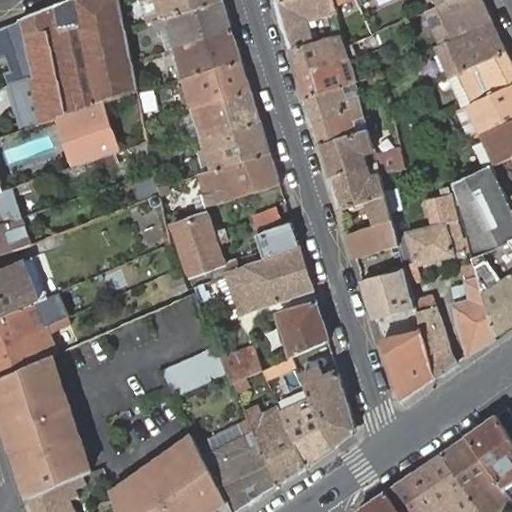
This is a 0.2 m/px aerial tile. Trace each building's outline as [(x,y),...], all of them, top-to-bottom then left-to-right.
[(36,125),(56,118),(102,102),(138,89),(132,62),(125,29),(119,0),(70,0),(22,20),(28,48),(34,77),(30,78),(22,81),(23,85),(36,125)] [(139,0),(147,22),(153,20),(219,0),(139,0)] [(167,28),(174,49),(233,30),(223,0),(219,0),(153,20),(156,31),(167,28)] [(333,0),(280,0),(276,1),(291,49),(314,42),(306,16),(327,10),(335,37),(340,35),(344,34),(335,5),(333,0)] [(493,22),(482,0),(449,0),(439,5),(435,7),(428,10),(444,44),(456,39),(493,22)] [(28,48),(22,20),(6,25),(13,52),(28,48)] [(456,39),(440,47),(450,70),(444,72),(447,78),(507,50),(493,22),(456,39)] [(179,67),(183,79),(242,60),(233,30),(174,49),(176,58),(171,60),(174,69),(179,67)] [(314,42),(291,49),(298,73),(336,62),(348,58),(340,35),(335,37),(314,42)] [(511,84),(511,62),(507,50),(447,78),(440,81),(444,90),(452,86),(462,107),(470,104),(473,102),(511,84)] [(336,62),(298,73),(306,97),(343,86),(356,81),(357,81),(351,61),(350,58),(348,58),(336,62)] [(190,102),(192,108),(252,90),(242,60),(183,79),(185,85),(178,88),(183,104),(190,102)] [(381,74),(378,75),(357,81),(361,93),(385,86),(381,74)] [(356,81),(343,86),(349,104),(355,103),(352,94),(359,92),(356,81)] [(511,84),(473,102),(470,104),(484,133),(511,120),(511,84)] [(11,89),(24,129),(36,125),(23,85),(11,89)] [(349,104),(343,86),(306,97),(313,120),(362,106),(359,92),(352,94),(355,103),(349,104)] [(199,133),(201,139),(262,121),(252,90),(192,108),(194,116),(187,118),(192,135),(199,133)] [(56,118),(73,168),(120,151),(102,102),(56,118)] [(462,107),(456,110),(470,139),(484,133),(470,104),(462,107)] [(362,106),(313,120),(321,144),(358,133),(353,115),(364,112),(362,106)] [(369,129),(364,112),(353,115),(358,133),(369,129)] [(511,120),(484,133),(497,163),(511,156),(511,120)] [(211,171),(271,152),(262,121),(201,139),(204,147),(196,149),(201,166),(209,164),(211,171)] [(358,133),(321,144),(331,177),(366,166),(377,162),(381,176),(407,168),(402,147),(375,154),(369,129),(358,133)] [(453,148),(448,130),(440,132),(445,151),(453,148)] [(148,142),(137,145),(140,158),(151,154),(148,142)] [(208,206),(281,184),(271,152),(211,171),(205,173),(211,193),(204,195),(208,206)] [(511,156),(497,163),(492,166),(497,176),(511,169),(511,156)] [(370,179),(381,176),(377,162),(366,166),(370,179)] [(366,166),(331,177),(341,210),(370,201),(377,224),(392,219),(386,196),(381,176),(370,179),(366,166)] [(492,166),(455,183),(476,264),(480,278),(496,336),(511,325),(511,208),(497,176),(492,166)] [(137,180),(143,201),(152,198),(156,196),(150,176),(137,180)] [(0,192),(0,224),(13,220),(19,218),(21,217),(14,196),(31,190),(29,182),(4,191),(0,192)] [(159,188),(161,194),(168,192),(166,185),(159,188)] [(418,233),(397,238),(399,245),(400,246),(405,267),(416,264),(416,265),(455,255),(454,254),(466,250),(448,187),(441,189),(442,195),(425,200),(432,227),(417,230),(418,233)] [(156,206),(163,204),(161,194),(156,196),(152,198),(154,205),(156,206)] [(281,207),(252,214),(256,231),(285,224),(281,207)] [(190,277),(210,269),(226,264),(219,244),(228,240),(224,230),(215,233),(209,213),(172,225),(190,277)] [(0,224),(0,256),(30,245),(21,217),(19,218),(13,220),(0,224)] [(349,233),(363,228),(360,219),(346,223),(349,233)] [(397,238),(392,219),(377,224),(375,225),(363,228),(349,233),(357,258),(383,250),(385,250),(399,245),(397,238)] [(243,314),(314,290),(300,246),(275,254),(267,230),(256,234),(264,259),(239,271),(230,276),(243,314)] [(402,402),(435,378),(418,313),(413,295),(405,267),(400,246),(385,250),(390,269),(389,270),(402,321),(396,322),(377,266),(360,270),(401,401),(402,402)] [(0,317),(39,302),(43,299),(46,298),(30,257),(0,269),(0,317)] [(236,261),(226,264),(230,276),(239,271),(236,261)] [(480,278),(476,264),(463,267),(467,282),(470,291),(472,300),(454,305),(468,355),(496,336),(480,278)] [(233,317),(243,314),(230,276),(220,279),(233,317)] [(171,283),(177,296),(189,291),(183,278),(171,283)] [(205,284),(194,288),(196,293),(198,301),(210,298),(205,284)] [(418,313),(438,307),(431,289),(413,295),(418,313)] [(452,293),(455,303),(464,300),(462,290),(452,293)] [(0,317),(0,347),(53,324),(50,319),(46,321),(41,312),(43,311),(42,310),(39,302),(0,317)] [(280,314),(293,357),(330,340),(318,302),(280,314)] [(435,378),(458,362),(438,307),(418,313),(435,378)] [(0,378),(53,356),(60,353),(50,332),(56,329),(54,323),(53,324),(0,347),(0,378)] [(238,355),(248,377),(263,370),(254,346),(237,353),(238,355)] [(164,371),(176,397),(218,378),(228,373),(222,361),(217,349),(216,347),(164,371)] [(222,361),(228,373),(233,384),(248,377),(238,355),(222,361)] [(0,378),(0,411),(7,431),(66,403),(68,402),(53,356),(0,378)] [(293,357),(263,370),(266,377),(296,364),(293,357)] [(304,381),(311,397),(334,448),(353,434),(356,426),(340,371),(330,376),(326,367),(302,378),(304,381)] [(281,410),(306,466),(334,448),(311,397),(281,410)] [(20,471),(30,500),(82,477),(92,472),(68,402),(66,403),(7,431),(20,471)] [(511,405),(511,404),(500,412),(511,430),(511,405)] [(249,420),(279,485),(306,466),(281,410),(280,408),(275,410),(280,422),(270,426),(266,424),(259,407),(246,413),(249,420)] [(511,430),(500,412),(470,432),(508,487),(511,484),(511,430)] [(200,443),(229,503),(233,511),(238,511),(279,485),(249,420),(240,424),(245,436),(215,450),(210,439),(200,443)] [(240,424),(210,439),(215,450),(245,436),(240,424)] [(470,432),(443,451),(484,511),(497,511),(509,504),(506,499),(511,494),(511,493),(508,487),(470,432)] [(117,511),(216,511),(229,503),(200,443),(197,437),(192,440),(112,497),(115,505),(117,511)] [(484,511),(443,451),(416,470),(444,511),(484,511)] [(444,511),(416,470),(388,489),(404,511),(444,511)] [(30,500),(33,511),(71,511),(67,501),(78,496),(74,487),(79,485),(80,487),(86,485),(82,477),(30,500)] [(404,511),(388,489),(358,510),(357,511),(404,511)] [(105,503),(109,508),(115,505),(112,497),(105,501),(105,503)] [(98,506),(101,511),(109,508),(105,503),(98,506)]
